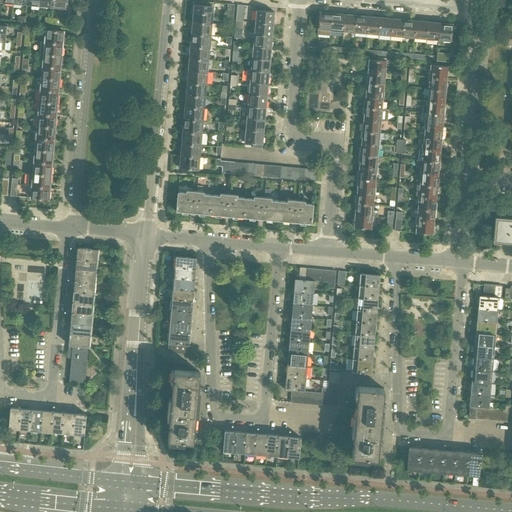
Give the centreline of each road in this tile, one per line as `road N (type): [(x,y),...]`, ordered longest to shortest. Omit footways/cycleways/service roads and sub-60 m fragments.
road 1 (residential): [(462,261),(447,429),(435,437),(407,435),(399,427),(393,255)]
road 2 (residential): [(278,247),(263,412),(221,418),(211,405),(207,241)]
road 3 (primary): [(511,511),(127,481)]
road 4 (residential): [(327,250),(335,147),(297,140),(289,128),(298,0)]
road 5 (residential): [(145,236),(167,0)]
road 6 (residential): [(94,0),(71,229)]
road 7 (residential): [(71,229),(50,397),(0,388)]
road 8 (residential): [(463,174),(476,9)]
road 9 (residential): [(145,236),(132,395)]
road 10 (primary): [(127,481),(0,467)]
road 11 (primary): [(0,496),(121,509)]
